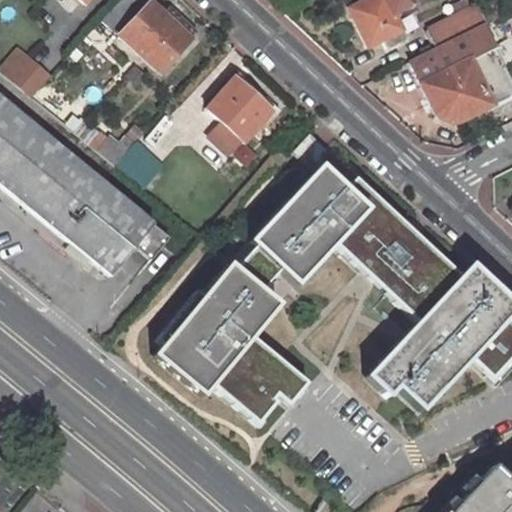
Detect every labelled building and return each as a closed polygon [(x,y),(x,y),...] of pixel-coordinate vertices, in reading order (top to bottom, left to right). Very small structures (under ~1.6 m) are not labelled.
[(122,0),(103,23),(160,75),(190,42),(162,17),(143,0),(122,0)] [(413,10),(408,0),(369,0),(349,10),(366,45),(387,35),(391,43),(403,38),(390,13),(402,7),(405,14),(413,10)] [(456,0),(463,12),(424,31),(433,50),(481,25),(483,25),(470,0),(456,0)] [(195,36),(168,10),(162,17),(190,42),(195,36)] [(456,121),(490,103),(511,92),(511,85),(481,25),(433,50),(407,62),(432,113),(456,121)] [(12,81),(29,61),(21,54),(3,74),(12,81)] [(12,81),(34,99),(52,79),(29,61),(12,81)] [(232,76),(269,112),(275,106),(236,71),(232,76)] [(269,112),(232,76),(203,107),(221,122),(210,134),(231,154),(251,132),(257,138),(280,111),(275,106),(269,112)] [(0,188),(110,277),(127,255),(152,224),(0,101),(0,188)] [(77,134),(118,167),(128,155),(88,121),(77,134)] [(128,155),(118,167),(141,185),(156,168),(146,160),(148,157),(136,147),(128,155)] [(246,244),(292,287),(332,245),(363,213),(343,193),(317,169),(246,244)] [(353,182),(343,193),(363,213),(332,245),(415,324),(457,280),(353,182)] [(143,268),(168,236),(152,224),(127,255),(143,268)] [(249,338),(275,307),(227,267),(151,358),(199,398),(208,387),(249,338)] [(415,324),(361,380),(383,400),(393,390),(417,412),(467,359),(504,321),(511,312),(511,309),(468,268),(457,280),(415,324)] [(511,328),(504,321),(467,359),(489,380),(509,360),(511,362),(511,328)] [(249,338),(208,387),(255,425),(277,399),(286,406),(305,385),(249,338)] [(491,469),(450,511),(511,511),(511,471),(504,480),(491,469)]
